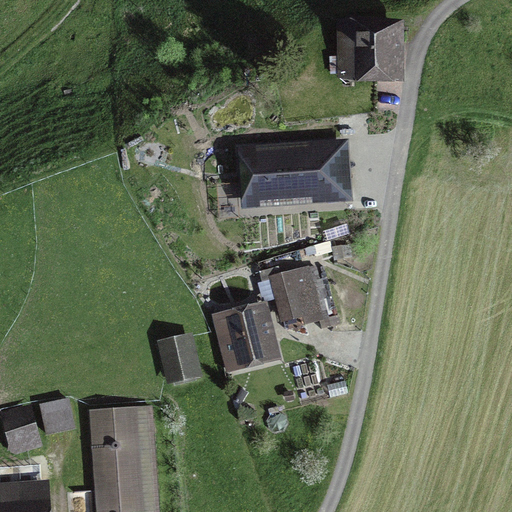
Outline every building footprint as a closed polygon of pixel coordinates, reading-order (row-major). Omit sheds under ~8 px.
[(369,83),(402,82),(401,32),(369,32),(369,83)] [(312,151),(251,155),(254,199),(315,195),(315,200),(344,198),(341,144),(311,146),(312,151)] [(285,233),(304,232),(303,198),(283,199),(285,233)] [(279,283),(291,327),(321,319),(309,275),(279,283)] [(224,326),(235,372),(281,361),(270,315),(224,326)] [(165,349),(174,386),(204,379),(195,342),(165,349)] [(43,413),(50,440),(74,434),(66,407),(43,413)] [(5,424),(13,455),(37,448),(28,418),(5,424)] [(99,425),(105,511),(153,511),(147,421),(99,425)] [(0,498),(0,511),(49,511),(49,496),(0,498)]
